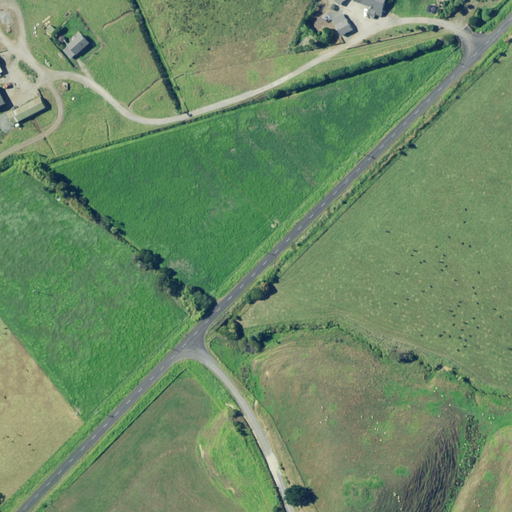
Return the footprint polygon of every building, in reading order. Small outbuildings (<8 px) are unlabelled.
[(383,16),(385,10),(387,11),(390,0),(362,0),(361,3),(373,8),(370,16),(376,18),(377,14),(383,16)] [(354,30),(345,14),(334,21),(343,36),(354,30)] [(59,29),(55,25),(48,30),(52,35),(59,29)] [(73,59),(91,43),(80,31),(70,40),(73,43),(65,50),(73,59)] [(0,107),(9,103),(0,86),(0,107)] [(44,96),(10,114),(17,128),(22,126),(20,122),(49,107),(44,96)]
